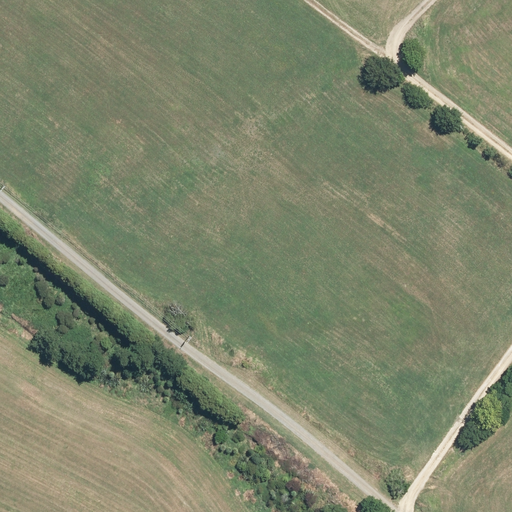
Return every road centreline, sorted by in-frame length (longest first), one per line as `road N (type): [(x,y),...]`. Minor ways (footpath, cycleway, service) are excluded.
road 1 (track): [(511,163),(305,0)]
road 2 (track): [(392,507),(511,348)]
